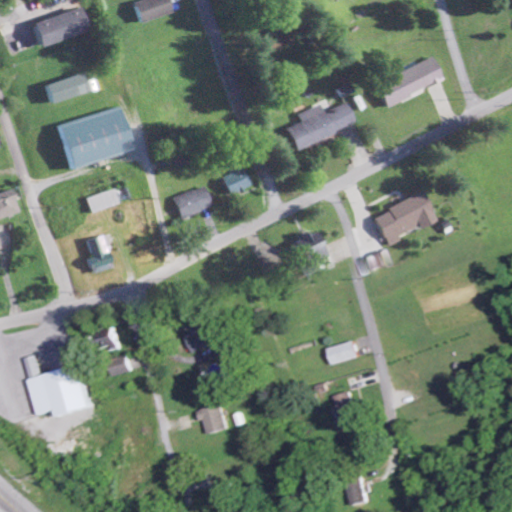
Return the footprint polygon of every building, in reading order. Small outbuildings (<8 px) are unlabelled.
[(138,0),(131,2),(137,23),(170,12),(165,0),(138,0)] [(28,21),(35,45),(85,32),(79,8),(28,21)] [(380,106),(440,80),(430,57),(371,84),(380,106)] [(84,94),(81,75),(42,82),(45,101),(84,94)] [(351,123),(342,103),(320,112),(316,105),(294,115),(297,122),(283,129),(292,150),(351,123)] [(65,167),(127,152),(117,110),(55,125),(65,167)] [(226,174),(220,178),(228,196),(248,187),(235,156),(221,162),(226,174)] [(211,207),(203,186),(171,198),(179,219),(211,207)] [(88,214),(116,204),(111,189),(83,198),(88,214)] [(0,217),(17,214),(12,190),(0,192),(0,217)] [(433,222),(419,192),(369,216),(383,247),(396,241),(394,237),(417,226),(418,229),(433,222)] [(326,269),(312,231),(294,237),(308,275),(326,269)] [(83,241),(88,256),(84,257),(90,275),(110,268),(99,236),(83,241)] [(368,255),(374,271),(387,266),(382,250),(368,255)] [(219,343),(226,363),(235,360),(220,319),(186,332),(193,352),(219,343)] [(103,333),(110,352),(123,348),(116,328),(103,333)] [(361,357),(356,341),(330,348),(335,365),(361,357)] [(82,365),(44,375),(38,355),(27,358),(42,415),(60,410),(61,417),(93,408),(82,365)] [(345,429),(361,426),(353,392),(338,395),(345,429)] [(223,405),(202,410),(209,435),(230,429),(223,405)] [(241,508),(234,481),(226,483),(233,510),(241,508)] [(370,502),(367,485),(352,487),(355,505),(370,502)]
